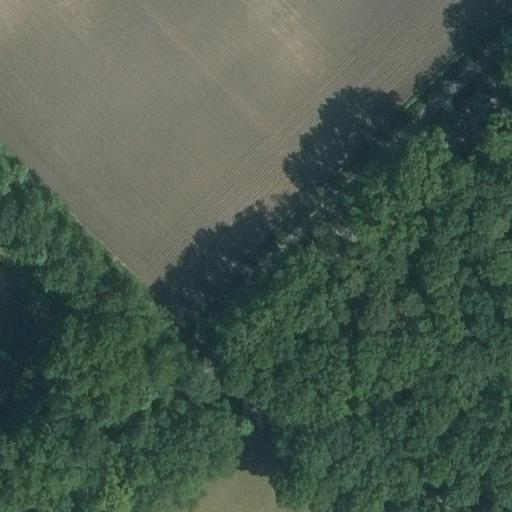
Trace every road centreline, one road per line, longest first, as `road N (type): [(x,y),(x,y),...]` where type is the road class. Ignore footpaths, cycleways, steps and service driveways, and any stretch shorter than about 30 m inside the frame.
road 1 (tertiary): [(54,511),(511,78)]
road 2 (track): [(447,511),(275,424),(205,368)]
